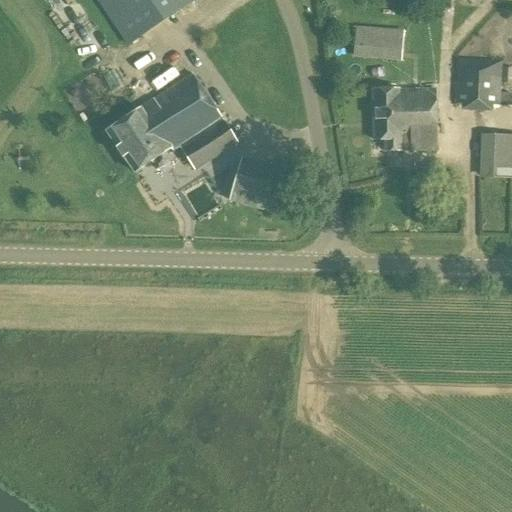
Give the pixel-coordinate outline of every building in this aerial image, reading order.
[(95,0),(127,47),(198,0),(95,0)] [(355,29),(353,58),(385,60),(387,31),(355,29)] [(500,107),(502,62),(457,60),(455,105),(462,105),(462,111),(492,112),(493,106),(500,107)] [(237,144),(191,74),(142,107),(143,109),(107,133),(134,174),(181,143),(198,169),(237,144)] [(418,92),(406,92),(407,139),(438,138),(436,91),(435,91),(434,83),(418,83),(418,92)] [(400,91),(374,91),(374,109),(374,120),(374,121),(375,141),(385,141),(386,153),(389,153),(408,152),(407,139),(406,92),(400,92),(400,91)] [(301,175),(272,167),(242,158),(229,201),(288,219),(301,175)] [(479,177),(479,178),(511,179),(511,167),(480,166),(479,177)]
